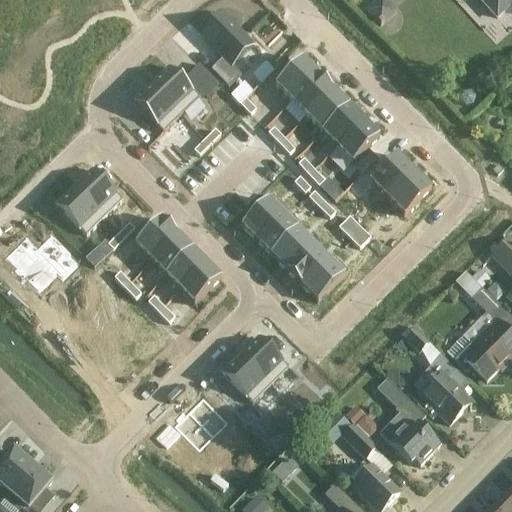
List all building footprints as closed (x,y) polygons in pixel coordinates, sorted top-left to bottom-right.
[(384,0),(375,0),(363,11),(379,28),(396,13),(384,0)] [(511,0),(479,0),(497,20),(511,5),(511,0)] [(219,20),(197,41),(219,63),(207,75),(225,93),(238,80),(229,71),(249,50),(219,20)] [(292,106),(318,79),(302,63),(275,89),(292,106)] [(168,71),(151,88),(180,117),(197,100),(168,71)] [(306,120),(333,94),(318,79),(292,106),(306,120)] [(151,88),(133,106),(162,135),(180,117),(151,88)] [(460,101),(465,107),(472,105),(474,98),(469,92),(462,94),(460,101)] [(323,136),(349,110),(333,94),(306,120),(323,136)] [(255,112),(245,102),(239,108),(247,116),(249,118),(255,112)] [(337,151),(363,124),(349,110),(323,136),(337,151)] [(363,124),(337,151),(354,167),(380,141),(363,124)] [(284,141),(274,131),(268,137),(278,147),(284,141)] [(215,133),(205,143),(210,149),(221,139),(215,133)] [(294,151),(284,141),(278,147),(288,157),(294,151)] [(205,143),(195,153),(201,159),(210,149),(205,143)] [(388,202),(414,176),(398,159),(371,186),(388,202)] [(314,172),(304,162),(298,168),(308,178),(314,172)] [(308,178),(318,188),(324,182),(314,172),(308,178)] [(90,173),(73,191),(102,220),(120,203),(90,173)] [(414,176),(388,202),(405,219),(431,193),(414,176)] [(310,190),(300,180),(294,185),(304,196),(310,190)] [(73,191),(55,208),(85,238),(102,220),(73,191)] [(324,204),(315,194),(309,200),(319,210),(324,204)] [(268,204),(241,230),(256,245),(282,219),(268,204)] [(334,214),(329,209),(324,204),(319,210),(329,220),(334,214)] [(297,233),(282,219),(256,245),(270,259),(297,233)] [(361,229),(351,219),(345,225),(355,235),(361,229)] [(150,265),(177,239),(160,222),(134,249),(150,265)] [(355,235),(345,225),(339,231),(349,241),(355,235)] [(129,226),(118,236),(124,242),(134,232),(129,226)] [(370,239),(361,229),(355,235),(365,245),(370,239)] [(313,249),(297,233),(270,259),(286,276),(313,249)] [(26,236),(1,260),(13,272),(11,274),(22,286),(25,283),(39,297),(59,278),(62,281),(80,264),(50,235),(38,247),(26,236)] [(355,235),(349,241),(359,251),(365,245),(355,235)] [(118,236),(109,246),(114,252),(124,242),(118,236)] [(510,241),(504,236),(490,252),(495,256),(490,261),(511,281),(511,240),(511,239),(510,241)] [(165,280),(191,253),(177,239),(150,265),(165,280)] [(327,263),(313,249),(286,276),(301,290),(327,263)] [(179,294),(205,267),(191,253),(165,280),(179,294)] [(344,280),(327,263),(301,290),(317,307),(344,280)] [(194,309),(220,282),(205,267),(179,294),(194,309)] [(474,283),(481,290),(489,281),(480,271),(471,280),(474,283)] [(89,272),(74,286),(83,294),(98,280),(89,272)] [(125,291),(131,286),(121,276),(115,281),(125,291)] [(482,291),(481,290),(474,283),(463,294),(472,302),(482,291)] [(140,296),(131,286),(125,291),(134,301),(140,296)] [(487,295),(496,304),(505,295),(500,290),(493,290),(487,295)] [(486,316),(495,326),(497,324),(506,315),(482,291),(472,302),(486,316)] [(156,317),(162,311),(152,301),(146,307),(156,317)] [(156,317),(166,327),(172,321),(162,311),(156,317)] [(463,340),(446,356),(466,376),(471,371),(486,386),(508,364),(511,366),(511,364),(511,339),(497,324),(495,326),(473,349),(463,340)] [(431,346),(416,332),(404,344),(419,358),(431,346)] [(257,342),(240,359),(269,389),(287,371),(257,342)] [(240,359),(223,377),(252,406),(269,389),(240,359)] [(456,373),(441,359),(421,380),(430,389),(420,399),(419,397),(413,403),(432,422),(438,416),(450,428),(471,407),(447,383),(456,373)] [(393,390),(396,390),(396,374),(385,374),(385,381),(387,384),(393,390)] [(393,390),(387,384),(377,393),(397,413),(407,403),(393,390)] [(206,397),(192,411),(216,436),(230,422),(206,397)] [(346,419),(354,427),(364,417),(355,409),(346,419)] [(192,411),(177,425),(202,450),(216,436),(192,411)] [(313,412),(303,422),(308,428),(318,418),(313,412)] [(332,447),(349,430),(337,417),(320,434),(332,447)] [(380,437),(390,446),(411,468),(415,464),(420,470),(440,450),(418,429),(414,432),(399,417),(380,437)] [(370,439),(375,434),(376,428),(366,418),(357,427),(370,439)] [(303,422),(293,432),(298,438),(308,428),(303,422)] [(378,451),(353,427),(341,440),(365,464),(378,451)] [(32,470),(30,468),(14,454),(6,462),(0,457),(0,500),(3,503),(32,470)] [(290,478),(280,469),(272,477),(282,486),(290,478)] [(32,470),(3,503),(13,511),(32,511),(30,510),(50,485),(34,471),(34,472),(32,470)] [(384,511),(400,496),(373,470),(353,490),(375,511),(384,511)] [(350,511),(355,508),(335,488),(325,499),(338,511),(350,511)] [(511,511),(511,502),(506,497),(490,511),(511,511)] [(265,511),(267,511),(256,500),(244,511),(265,511)]
